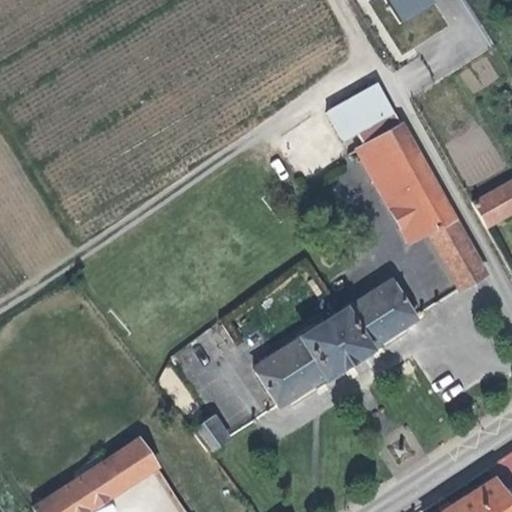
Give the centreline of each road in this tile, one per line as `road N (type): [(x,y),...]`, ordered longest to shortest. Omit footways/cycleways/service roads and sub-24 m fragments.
road 1 (residential): [(511,300),(372,51)]
road 2 (secondary): [(393,511),(511,437)]
